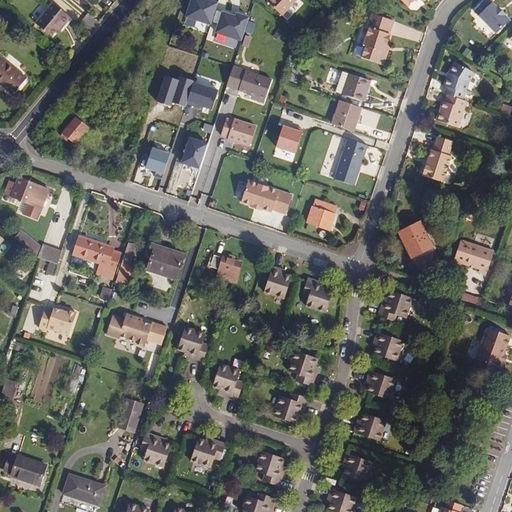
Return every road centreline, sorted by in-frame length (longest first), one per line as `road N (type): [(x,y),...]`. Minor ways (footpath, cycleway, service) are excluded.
road 1 (residential): [(5,150),(362,266)]
road 2 (residential): [(362,266),(438,29),(458,0)]
road 3 (residential): [(5,150),(129,0)]
road 4 (residential): [(317,448),(362,266)]
road 5 (residential): [(317,448),(195,411)]
